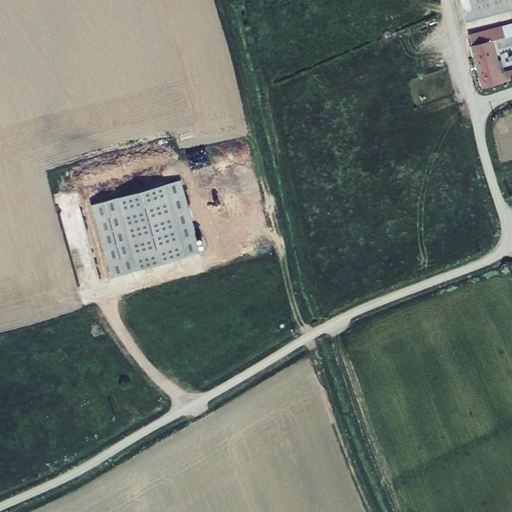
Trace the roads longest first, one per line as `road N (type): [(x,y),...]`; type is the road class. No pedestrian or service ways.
road 1 (unclassified): [(511,252),(345,318),(86,468),(0,507)]
road 2 (unclassified): [(474,108),(511,238)]
